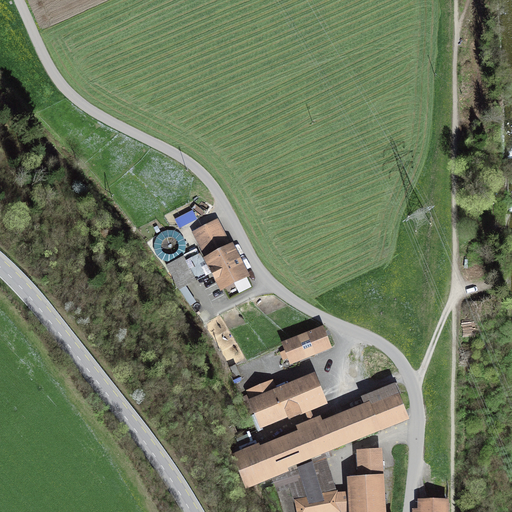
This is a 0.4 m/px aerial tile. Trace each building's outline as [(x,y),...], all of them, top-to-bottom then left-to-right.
[(195,218),(192,211),(176,219),(180,226),(195,218)] [(245,275),(217,222),(195,233),(222,287),(245,275)] [(153,236),(164,264),(188,254),(178,227),(153,236)] [(199,255),(188,261),(197,279),(208,273),(199,255)] [(321,330),(285,344),(288,351),(281,353),(284,360),(291,357),(292,361),(327,347),(321,330)] [(235,365),(229,367),(233,377),(239,375),(235,365)] [(276,393),(271,382),(249,392),(262,425),(323,400),(313,377),(276,393)] [(392,385),(364,397),(367,405),(328,421),(326,416),(301,426),(304,432),(237,459),(246,482),(272,472),(279,489),(290,485),(296,502),(297,502),(335,493),(322,453),(329,450),(329,451),(406,419),(392,385)] [(383,511),(379,451),(359,453),(361,480),(350,481),(351,492),(352,511),(351,511),(383,511)] [(351,492),(335,493),(297,502),(298,511),(333,511),(338,511),(352,511),(351,492)] [(255,497),(247,499),(251,511),(257,511),(260,511),(255,497)] [(447,511),(447,502),(420,502),(419,511),(447,511)]
